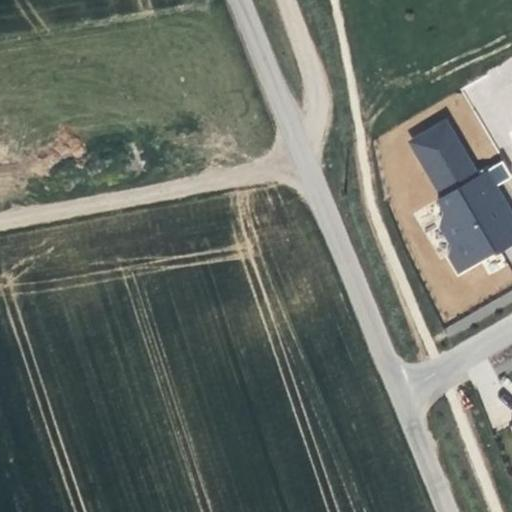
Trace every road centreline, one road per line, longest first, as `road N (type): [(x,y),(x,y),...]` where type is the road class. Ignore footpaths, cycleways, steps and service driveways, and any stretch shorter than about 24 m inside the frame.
road 1 (unclassified): [(401,395),(245,0)]
road 2 (track): [(0,222),(312,163)]
road 3 (residential): [(401,395),(511,326)]
road 4 (unclassified): [(446,511),(401,395)]
